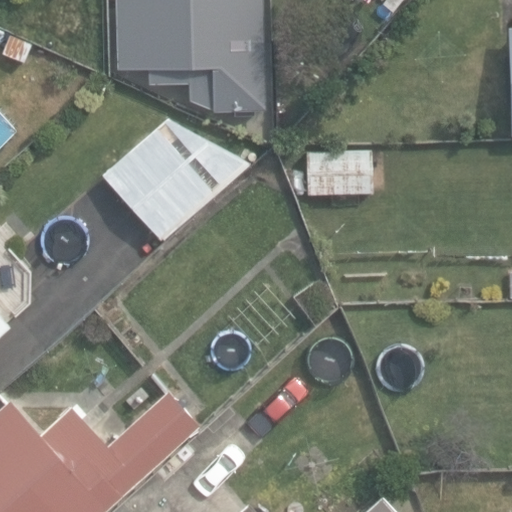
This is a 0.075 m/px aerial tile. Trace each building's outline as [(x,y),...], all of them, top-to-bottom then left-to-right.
[(393,10),(401,0),(382,0),(382,1),(393,10)] [(172,101),(275,143),(272,27),(170,29),(172,101)] [(0,56),(19,63),(25,44),(2,37),(0,44),(0,56)] [(105,170),(163,237),(250,161),(169,114),(105,170)] [(493,158),(511,156),(511,137),(492,138),(493,158)] [(295,189),(317,188),(317,203),(354,203),(354,188),(373,188),(372,139),(294,140),(295,189)] [(129,294),(152,320),(190,286),(167,260),(129,294)] [(174,362),(205,396),(296,312),(265,279),(174,362)] [(0,511),(102,511),(202,422),(171,387),(113,440),(77,400),(46,428),(14,392),(0,405),(0,511)] [(363,511),(400,511),(384,494),(363,511)] [(262,511),(251,499),(236,511),(262,511)]
